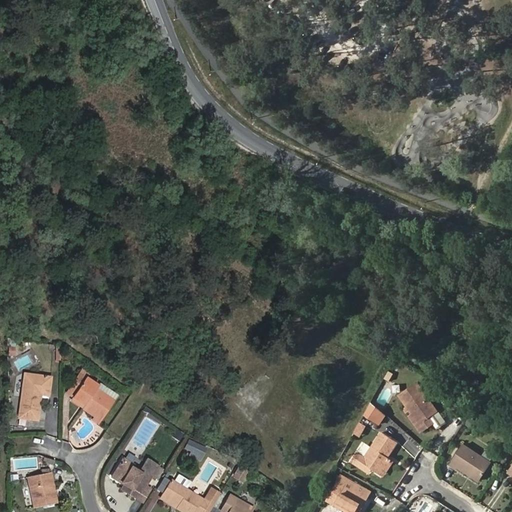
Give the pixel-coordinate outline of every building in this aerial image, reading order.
[(25,372),(19,415),(37,418),(40,394),(48,394),(50,376),(25,372)] [(75,392),(73,394),(86,403),(84,406),(95,413),(102,417),(114,399),(96,387),(98,384),(79,372),(68,387),(75,392)] [(417,422),(422,429),(434,421),(429,414),(436,409),(416,381),(398,394),(406,404),(403,407),(406,411),(409,409),(412,412),(419,421),(417,422)] [(86,403),(73,394),(73,395),(71,397),(84,406),(86,403)] [(384,413),(370,401),(364,411),(363,415),(377,423),(384,413)] [(420,431),(422,429),(417,422),(419,421),(412,412),(408,415),(420,431)] [(364,428),(357,425),(351,436),(358,440),(364,428)] [(365,457),(356,451),(351,460),(368,471),(371,468),(379,473),(389,457),(386,456),(385,455),(388,450),(390,451),(396,441),(381,431),(365,457)] [(462,442),(449,462),(456,466),(457,464),(479,478),(491,461),(462,442)] [(392,459),(389,457),(379,473),(382,475),(392,459)] [(157,466),(147,461),(140,474),(132,469),(134,466),(123,459),(112,478),(125,485),(133,490),(130,494),(144,502),(151,490),(146,487),(157,466)] [(237,463),(229,477),(241,483),(249,469),(237,463)] [(28,476),(34,506),(56,502),(50,471),(28,476)] [(177,473),(173,479),(185,487),(189,482),(177,473)] [(338,481),(354,490),(357,483),(341,474),(338,481)] [(205,500),(172,480),(163,494),(179,504),(178,506),(186,511),(194,511),(195,511),(196,511),(203,511),(204,511),(205,511),(209,511),(221,493),(212,488),(205,500)] [(338,481),(328,500),(349,511),(359,511),(372,491),(357,483),(354,490),(338,481)] [(125,485),(122,489),(130,494),(133,490),(125,485)] [(163,494),(161,497),(178,506),(179,504),(163,494)] [(250,511),(234,503),(237,499),(230,495),(222,510),(224,511),(250,511)] [(250,511),(254,508),(237,499),(234,503),(250,511)]
